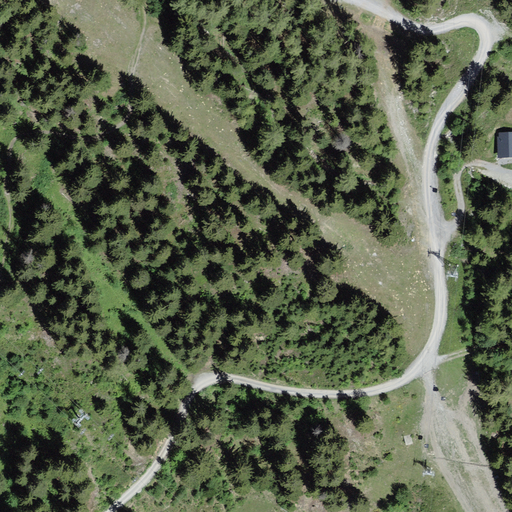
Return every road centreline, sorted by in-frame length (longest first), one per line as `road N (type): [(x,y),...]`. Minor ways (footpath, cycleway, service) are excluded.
road 1 (track): [(352,0),(433,30),(490,26),(495,42),(430,137),(428,160),(443,317),(433,356),(441,437),(479,511)]
road 2 (track): [(112,511),(147,484),(178,439),(193,386),(219,377),(327,395),(380,388),(433,356)]
road 3 (track): [(511,166),(463,165),(455,222),(435,235)]
